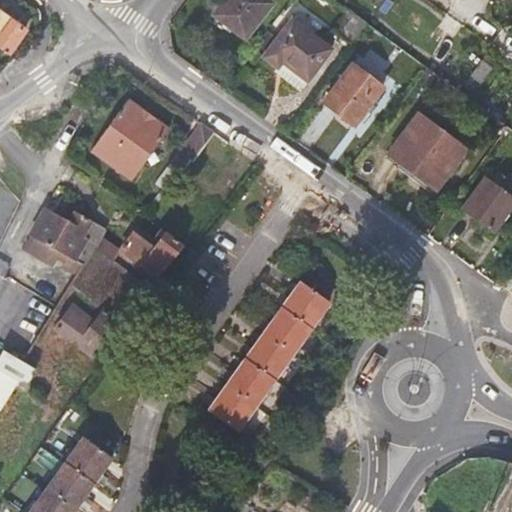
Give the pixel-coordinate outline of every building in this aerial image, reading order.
[(245,44),(271,8),(260,0),(230,0),(214,20),(245,44)] [(334,33),(351,46),(367,25),(350,12),(334,33)] [(0,46),(8,53),(23,32),(0,14),(0,46)] [(282,63),(308,82),(331,51),(293,22),(262,62),(274,73),(282,63)] [(299,95),(308,82),(282,63),(274,73),(273,75),(299,95)] [(351,127),(380,89),(350,66),(322,104),(351,127)] [(130,182),(169,130),(130,100),(92,153),(130,182)] [(391,155),(437,190),(465,152),(419,118),(391,155)] [(155,185),(166,193),(178,179),(213,134),(201,125),(155,185)] [(178,179),(215,207),(235,180),(223,170),(226,166),(212,155),(222,141),(213,134),(178,179)] [(432,196),(437,190),(391,155),(386,161),(432,196)] [(493,235),(511,209),(511,201),(486,181),(463,212),(493,235)] [(85,241),(94,224),(78,214),(72,225),(49,212),(33,239),(77,263),(79,259),(83,261),(91,247),(88,244),(89,242),(85,241)] [(121,251),(158,280),(184,248),(164,232),(157,242),(139,229),(121,251)] [(511,272),(503,269),(496,284),(501,288),(511,291),(511,272)] [(300,284),(282,309),(307,328),(325,303),(300,284)] [(56,330),(97,359),(122,324),(117,321),(106,312),(99,322),(73,305),(56,330)] [(129,307),(117,321),(122,324),(123,323),(134,310),(129,307)] [(282,309),(262,336),(287,355),(307,328),(282,309)] [(262,336),(243,361),(268,380),(287,355),(262,336)] [(0,413),(17,386),(12,383),(24,365),(5,353),(0,360),(0,413)] [(243,361),(226,385),(251,404),(268,380),(243,361)] [(37,373),(24,365),(12,383),(17,386),(25,391),(37,373)] [(226,385),(207,410),(219,419),(233,429),(251,404),(226,385)] [(34,388),(31,395),(45,404),(49,398),(34,388)] [(91,480),(109,453),(81,434),(63,460),(91,480)] [(75,504),(91,480),(63,460),(47,485),(75,504)] [(30,511),(69,511),(75,504),(47,485),(29,511),(30,511)]
